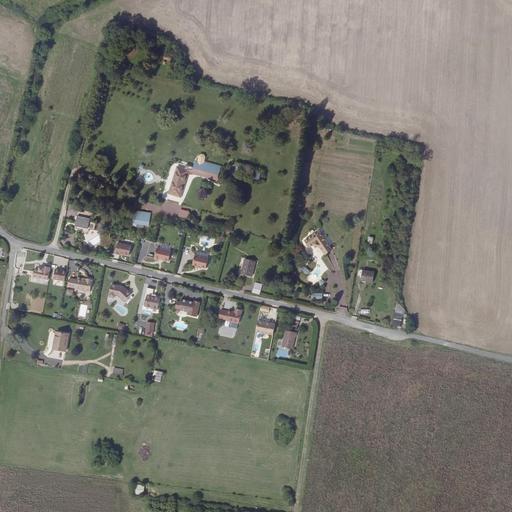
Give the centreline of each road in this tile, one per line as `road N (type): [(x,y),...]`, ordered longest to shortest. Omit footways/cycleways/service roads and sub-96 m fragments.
road 1 (residential): [(404,335),(14,242)]
road 2 (track): [(0,172),(37,24),(79,0)]
road 3 (track): [(324,316),(298,511)]
